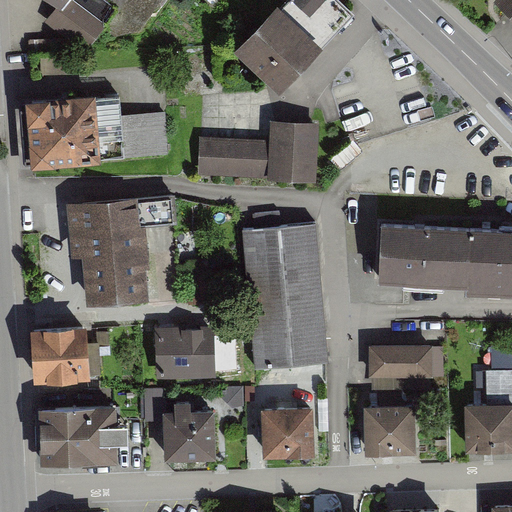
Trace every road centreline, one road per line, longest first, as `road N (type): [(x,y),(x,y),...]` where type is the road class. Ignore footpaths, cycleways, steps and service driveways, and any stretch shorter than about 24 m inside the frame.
road 1 (residential): [(3,495),(511,480)]
road 2 (primary): [(408,0),(511,101)]
